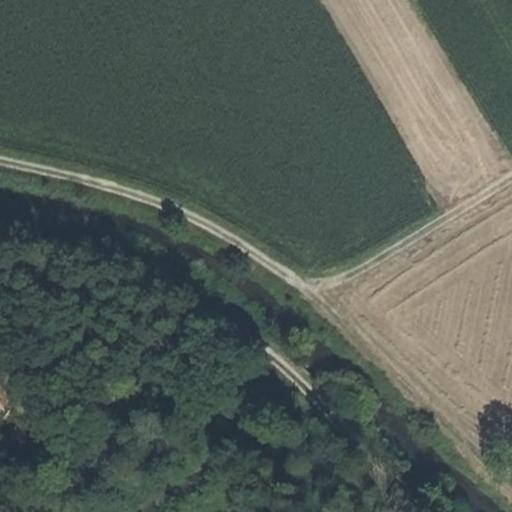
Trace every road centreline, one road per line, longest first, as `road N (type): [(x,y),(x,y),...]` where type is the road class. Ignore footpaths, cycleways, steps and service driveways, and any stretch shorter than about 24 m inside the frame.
road 1 (track): [(0,162),(164,204),(247,247),(312,291),(511,474)]
road 2 (track): [(432,511),(176,278),(0,227)]
road 3 (track): [(511,176),(312,291)]
